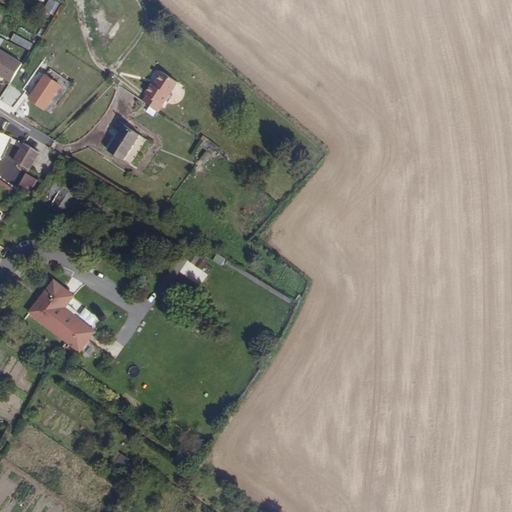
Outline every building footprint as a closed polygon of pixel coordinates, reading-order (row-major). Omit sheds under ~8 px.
[(52,14),(59,2),(55,0),(49,0),(44,9),(52,14)] [(24,64),(0,49),(0,75),(12,83),(24,64)] [(148,95),(144,102),(159,112),(179,83),(163,72),(154,85),(152,84),(146,94),(148,95)] [(45,110),(62,86),(46,75),(30,99),(45,110)] [(124,161),(141,136),(125,126),(109,151),(124,161)] [(0,157),(2,159),(12,138),(2,133),(0,136),(0,157)] [(31,170),(41,153),(25,143),(14,160),(31,170)] [(57,164),(62,155),(58,152),(53,161),(57,164)] [(56,168),(63,156),(62,155),(57,164),(54,168),(56,168)] [(79,226),(93,203),(49,177),(35,199),(79,226)] [(191,262),(201,270),(209,259),(199,251),(191,262)] [(97,333),(66,308),(76,296),(55,280),(30,312),(81,353),(97,333)] [(93,324),(97,316),(85,309),(80,317),(93,324)] [(112,461),(125,468),(130,458),(116,451),(112,461)]
